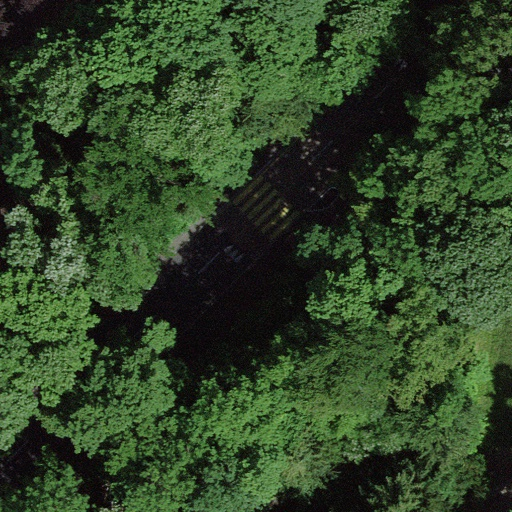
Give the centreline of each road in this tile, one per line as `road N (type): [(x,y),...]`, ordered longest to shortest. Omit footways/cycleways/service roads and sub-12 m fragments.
road 1 (tertiary): [(0,474),(428,42)]
road 2 (residential): [(256,511),(273,438),(428,42)]
